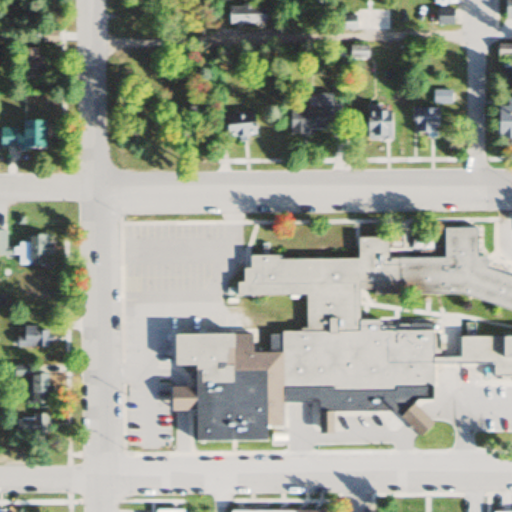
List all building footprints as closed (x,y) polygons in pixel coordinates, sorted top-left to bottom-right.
[(511,0),(502,0),(502,19),(511,19),(511,0)] [(227,6),(227,25),(263,25),(263,6),(227,6)] [(452,25),(452,8),(435,8),(435,25),(452,25)] [(55,32),(39,32),(40,42),(56,42),(55,32)] [(511,44),(497,45),(497,56),(511,55),(511,44)] [(36,49),(17,49),(17,77),(41,77),(41,56),(36,56),(36,49)] [(432,103),(449,103),(449,92),(432,92),(432,103)] [(331,94),(314,94),(314,111),(288,111),(288,137),(306,136),(306,130),(324,130),(323,120),(340,120),(340,105),(331,105),(331,94)] [(493,140),(511,140),(511,98),(504,98),(504,107),(494,107),(493,140)] [(389,112),(380,112),(380,106),(364,106),(364,141),(389,141),(389,112)] [(436,109),(412,109),(412,133),(436,133),(436,109)] [(235,139),(254,138),(253,112),(221,114),(223,136),(235,135),(235,139)] [(0,129),(0,150),(43,150),(43,121),(20,121),(20,129),(0,129)] [(485,266),(511,275),(511,373),(490,374),(490,362),(432,363),(433,385),(393,385),(394,391),(389,391),(389,417),(371,417),(370,391),(336,392),(337,421),(313,421),(313,386),(280,386),(281,424),(263,424),(263,439),(191,439),(191,409),(167,409),(167,385),(190,385),(190,364),(170,365),(170,333),(250,332),(250,351),(267,350),(267,330),(306,329),(305,293),(233,294),(233,281),(240,280),(240,266),(247,266),(247,254),(276,253),(276,258),(355,257),(355,235),(384,235),(385,255),(443,254),(443,226),(475,226),(476,254),(485,254),(485,266)] [(46,234),(25,234),(25,242),(16,242),(16,264),(46,264),(46,234)] [(15,328),(15,347),(48,347),(48,328),(15,328)] [(24,405),(46,405),(46,375),(30,375),(30,366),(13,366),(13,375),(24,375),(24,405)] [(46,415),(29,415),(29,419),(14,419),(14,436),(46,436),(46,415)]
